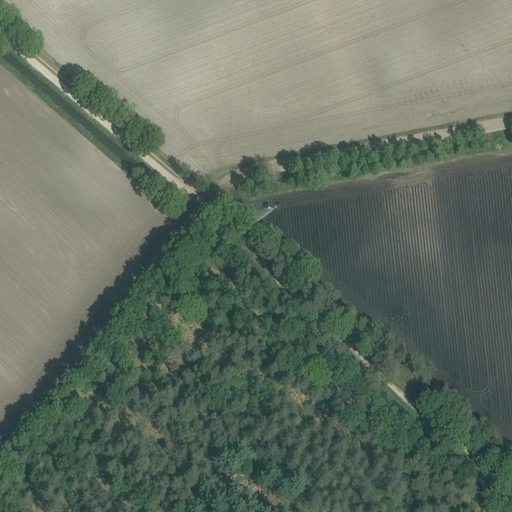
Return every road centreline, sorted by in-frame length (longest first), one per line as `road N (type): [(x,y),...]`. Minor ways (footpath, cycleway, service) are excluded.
road 1 (track): [(511,488),(204,204)]
road 2 (track): [(208,199),(245,174),(511,124)]
road 3 (track): [(204,204),(22,435)]
road 4 (track): [(0,33),(204,204)]
road 5 (track): [(146,511),(22,435)]
